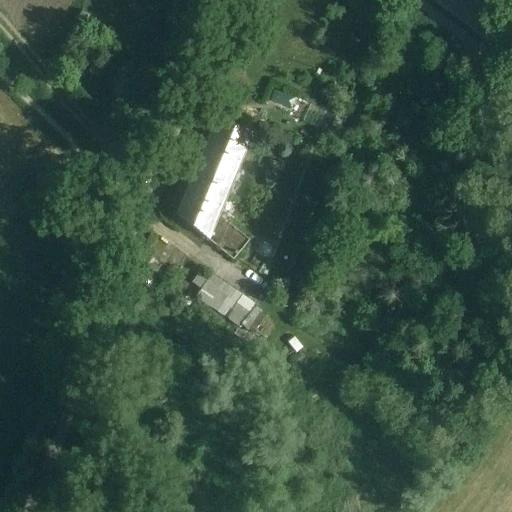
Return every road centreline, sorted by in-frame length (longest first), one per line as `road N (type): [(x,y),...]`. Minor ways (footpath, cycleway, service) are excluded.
road 1 (unclassified): [(28,511),(236,0)]
road 2 (track): [(0,22),(107,141),(133,148),(177,142)]
